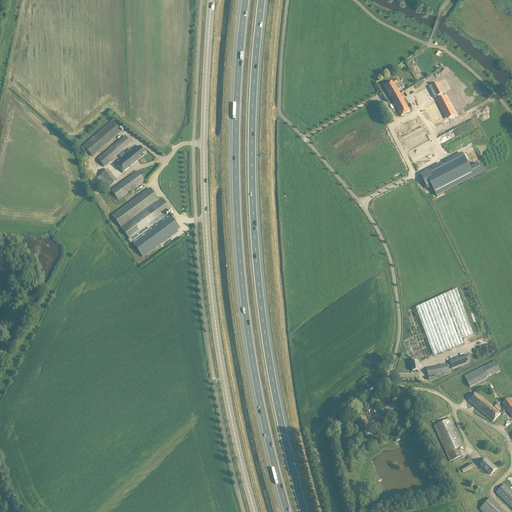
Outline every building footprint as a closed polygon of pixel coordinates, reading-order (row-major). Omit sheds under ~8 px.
[(401,116),(406,113),(410,111),(398,90),(401,88),(399,84),(398,84),(398,83),(396,79),(393,81),(384,86),(401,116)] [(437,83),(429,87),(435,98),(443,94),(437,83)] [(423,89),(416,93),(422,104),(429,100),(423,89)] [(445,96),(439,99),(443,107),(442,108),(444,112),(445,111),(449,119),(451,118),(455,116),(445,96)] [(426,106),(433,123),(445,119),(438,102),(426,106)] [(416,115),(396,125),(402,137),(422,128),(416,115)] [(83,145),(93,157),(122,132),(112,121),(83,145)] [(439,137),(442,145),(449,142),(446,134),(439,137)] [(104,166),(127,146),(131,143),(125,136),(98,159),(104,166)] [(123,172),(146,153),(140,146),(132,152),(130,150),(126,152),(128,155),(117,164),(123,172)] [(442,164),(421,175),(428,188),(432,186),(437,195),(482,171),(478,163),(470,168),(462,154),(446,162),(446,163),(443,165),(442,164)] [(114,183),(117,181),(107,169),(105,171),(100,175),(109,187),(114,183)] [(119,199),(140,184),(144,181),(137,171),(117,186),(112,189),(119,199)] [(114,214),(112,215),(129,239),(128,240),(130,243),(132,242),(143,258),(179,232),(178,231),(180,229),(169,214),(166,217),(164,214),(166,213),(170,210),(161,197),(158,199),(150,188),(146,191),(114,214)] [(462,339),(474,335),(457,289),(421,306),(416,308),(431,350),(433,355),(458,346),(464,344),(462,339)] [(467,354),(449,361),(450,362),(449,362),(449,364),(451,364),(452,369),(470,363),(467,354)] [(412,371),(420,370),(422,369),(421,364),(423,364),(423,360),(416,361),(411,362),(412,371)] [(470,387),(474,385),(488,378),(501,371),(495,361),(465,376),(470,387)] [(435,379),(435,378),(438,377),(438,375),(449,373),(448,365),(444,365),(443,364),(439,365),(439,366),(427,368),(428,376),(429,380),(435,379)] [(468,401),(493,422),(501,413),(494,407),(476,392),(468,401)] [(511,416),(511,402),(509,398),(502,403),(511,416)] [(372,413),(374,417),(375,420),(395,411),(394,409),(395,409),(403,425),(406,424),(398,407),(395,408),(394,406),(393,407),(392,404),(372,413)] [(359,425),(361,430),(363,433),(370,430),(369,430),(372,428),(369,421),(367,422),(365,416),(357,420),(360,425),(359,425)] [(434,426),(450,461),(462,456),(459,449),(464,446),(451,418),(434,426)] [(491,475),(493,472),(497,468),(486,459),(480,465),(491,475)] [(463,473),(473,467),(470,463),(461,469),(463,473)] [(511,508),(511,492),(504,484),(496,493),(511,508)] [(482,511),(504,511),(490,498),(480,509),(482,511)]
